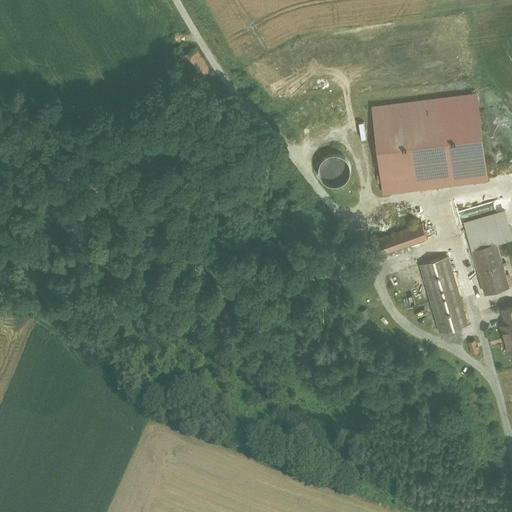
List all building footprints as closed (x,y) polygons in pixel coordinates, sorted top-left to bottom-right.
[(186,53),(198,74),(208,68),(195,47),(186,53)] [(476,94),(374,106),(385,192),(486,179),(476,94)] [(319,166),(319,169),(319,172),(320,175),(321,178),(323,180),(325,182),(327,184),(330,185),(333,186),(336,186),(339,185),(341,185),(344,183),(346,181),(348,179),(350,176),(350,174),(351,171),(351,168),(350,165),(349,162),(347,160),(345,158),(343,156),(340,155),(337,154),(334,154),(331,154),(328,155),(326,157),(324,159),(322,161),(320,164),(319,166)] [(423,222),(371,240),(376,256),(428,238),(423,222)] [(497,242),(473,249),(486,293),(510,286),(497,242)] [(448,256),(421,264),(441,331),(468,324),(448,256)] [(511,305),(503,308),(505,315),(511,313),(511,305)] [(511,313),(505,315),(507,324),(502,325),(510,352),(511,351),(511,313)] [(475,338),(467,341),(471,354),(479,351),(475,338)]
